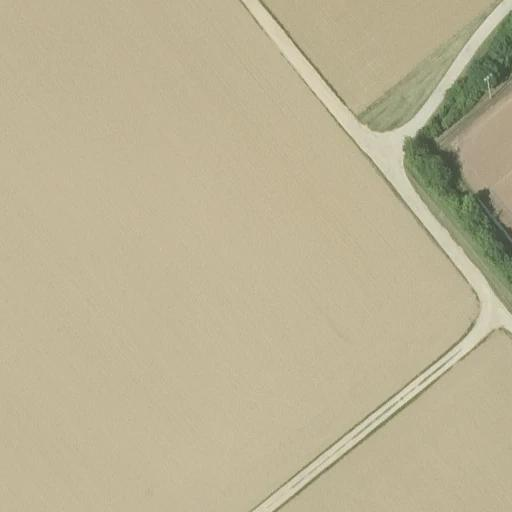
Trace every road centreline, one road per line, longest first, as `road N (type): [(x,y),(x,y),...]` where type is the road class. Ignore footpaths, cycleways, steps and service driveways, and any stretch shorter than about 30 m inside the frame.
road 1 (track): [(254,0),(511,326)]
road 2 (track): [(268,511),(502,314)]
road 3 (track): [(508,0),(399,144),(380,156)]
